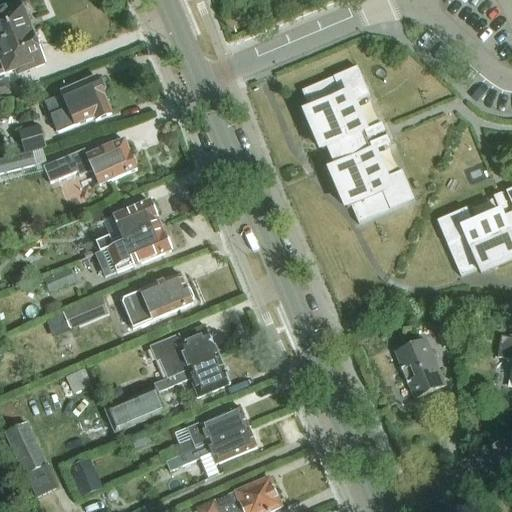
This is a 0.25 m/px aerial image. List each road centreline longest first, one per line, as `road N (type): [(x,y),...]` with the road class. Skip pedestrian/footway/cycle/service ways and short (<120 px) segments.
road 1 (secondary): [(165,0),(384,511)]
road 2 (residential): [(387,511),(511,450)]
